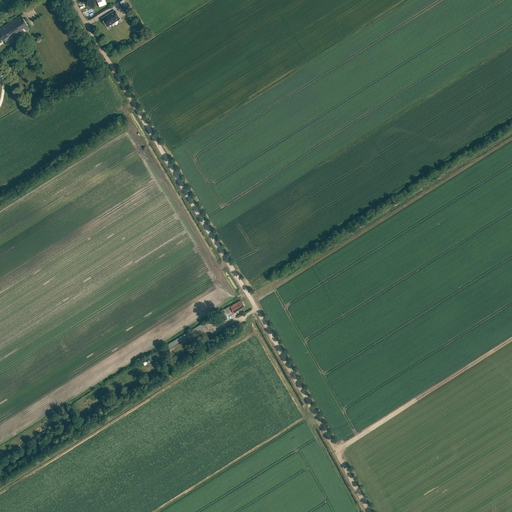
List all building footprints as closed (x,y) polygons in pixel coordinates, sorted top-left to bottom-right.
[(115,11),(108,15),(106,16),(102,18),(103,21),(103,22),(104,24),(105,24),(107,27),(107,26),(119,18),(119,19),(120,19),(115,11)] [(11,39),(29,28),(21,15),(0,28),(0,42),(4,40),(5,41),(10,38),(11,39)] [(21,42),(25,39),(24,38),(28,36),(26,32),(15,39),(17,43),(20,41),(21,42)] [(244,307),(240,300),(230,306),(224,310),(227,314),(232,311),(234,314),(244,307)] [(170,350),(204,329),(203,327),(207,325),(205,322),(166,345),(170,350)] [(140,360),(142,365),(151,360),(148,355),(140,360)]
